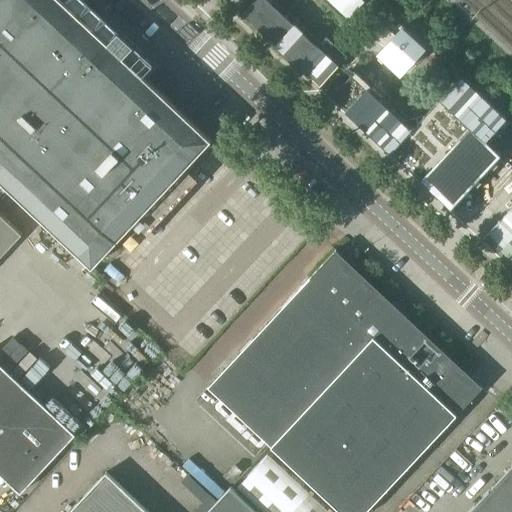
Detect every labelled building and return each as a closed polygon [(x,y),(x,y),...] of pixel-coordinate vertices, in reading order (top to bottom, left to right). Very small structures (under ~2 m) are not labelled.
[(63,0),(39,0),(11,30),(0,41),(0,178),(93,266),(211,139),(63,0)] [(0,0),(0,12),(11,0),(0,0)] [(11,0),(0,12),(0,19),(11,30),(39,0),(11,0)] [(331,72),(346,56),(326,37),(317,46),(297,27),(294,24),(271,2),(268,0),(255,0),(243,14),(257,27),(280,48),(295,63),(320,85),(331,72)] [(331,0),(348,16),(362,0),(331,0)] [(0,41),(11,30),(0,19),(0,41)] [(380,52),(404,75),(416,61),(414,59),(426,46),(404,26),(395,36),(386,27),(378,35),(385,46),(380,52)] [(354,71),(332,96),(451,207),(502,153),(487,139),(507,118),(462,76),(414,127),(354,71)] [(511,265),(511,207),(483,238),(511,265)] [(0,213),(0,257),(22,234),(0,213)] [(208,386),(271,446),(402,307),(401,306),(399,309),(393,305),(391,307),(390,307),(378,295),(366,283),(354,270),(343,257),(336,249),(208,386)] [(402,307),(271,446),(342,511),(364,511),(482,386),(467,375),(453,363),(439,351),(426,341),(414,330),(402,318),(404,315),(400,309),(402,307)] [(0,363),(0,473),(21,493),(76,434),(0,363)] [(327,511),(268,456),(238,488),(264,511),(327,511)] [(511,511),(511,465),(468,511),(511,511)] [(148,511),(106,472),(68,511),(148,511)] [(257,511),(231,488),(208,511),(257,511)]
